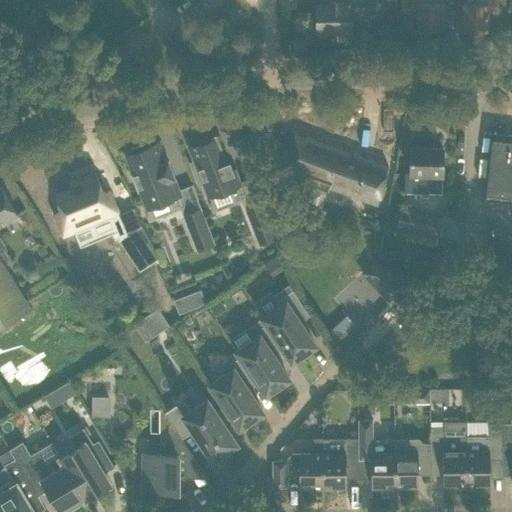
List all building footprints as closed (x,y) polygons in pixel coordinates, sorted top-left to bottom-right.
[(334,0),(335,4),(316,5),(317,31),(351,30),(351,16),(374,16),(374,0),(334,0)] [(402,0),(402,11),(403,11),(403,10),(418,10),(418,28),(442,28),(442,0),(402,0)] [(463,0),(463,29),(487,30),(488,5),(498,5),(497,0),(463,0)] [(278,169),(320,184),(338,191),(377,206),(388,165),(292,130),(278,169)] [(484,199),(511,202),(511,135),(492,133),(484,199)] [(233,201),(244,197),(234,169),(232,169),(229,160),(227,161),(216,134),(188,145),(195,162),(191,163),(199,184),(203,183),(208,198),(229,190),(233,201)] [(171,208),(181,204),(178,195),(178,194),(172,178),(174,178),(172,172),(171,172),(168,166),(170,165),(167,160),(165,160),(158,142),(150,145),(148,141),(131,147),(133,152),(127,154),(134,173),(130,174),(137,192),(141,190),(147,207),(167,199),(171,208)] [(405,192),(441,193),(442,147),(411,147),(410,172),(405,172),(405,192)] [(56,194),(62,210),(55,213),(63,234),(117,212),(109,190),(103,193),(94,173),(70,183),(72,188),(56,194)] [(0,186),(0,224),(17,214),(0,186)] [(245,207),(260,245),(279,237),(264,200),(245,207)] [(182,214),(196,251),(215,244),(200,207),(182,214)] [(398,227),(419,231),(438,234),(441,219),(401,211),(398,227)] [(130,256),(139,270),(157,258),(141,225),(119,240),(130,256)] [(382,249),(379,261),(392,264),(394,252),(382,249)] [(494,265),(511,267),(511,257),(495,255),(494,265)] [(411,285),(375,259),(359,272),(390,304),(410,286),(411,285)] [(59,262),(52,266),(60,279),(68,273),(59,262)] [(0,297),(12,290),(0,271),(0,297)] [(54,281),(27,299),(42,321),(44,320),(51,331),(76,314),(54,281)] [(309,315),(292,290),(275,300),(279,305),(262,317),(266,322),(267,322),(284,348),(283,348),(291,360),(294,358),(295,360),(296,362),(298,360),(305,355),(307,354),(306,353),(304,351),(314,344),(299,322),(309,315)] [(186,294),(174,299),(179,313),(192,308),(186,294)] [(158,306),(168,322),(179,316),(171,297),(158,306)] [(216,297),(207,303),(213,313),(223,307),(216,297)] [(158,309),(152,313),(162,329),(168,325),(158,309)] [(267,322),(266,322),(249,334),(253,339),(236,350),(240,356),(241,355),(258,381),(257,381),(265,393),(268,391),(269,393),(270,395),(272,394),(272,393),(279,388),(279,389),(281,388),(280,386),(278,384),(288,378),(273,355),(283,348),(284,348),(267,322)] [(34,345),(12,360),(30,386),(63,365),(46,340),(35,347),(34,345)] [(247,388),(257,381),(258,381),(241,355),(240,356),(223,367),(226,372),(210,383),(239,426),(242,424),(243,426),(242,426),(244,428),(255,421),(253,419),(252,418),(262,411),(247,388)] [(387,361),(381,355),(372,363),(378,370),(387,361)] [(362,373),(369,381),(376,373),(369,366),(362,373)] [(52,405),(75,391),(68,379),(45,393),(52,405)] [(393,403),(430,403),(429,389),(393,389),(393,390),(393,403)] [(393,390),(374,390),(375,403),(393,403),(393,390)] [(22,399),(27,407),(40,399),(35,391),(22,399)] [(111,395),(92,394),(92,414),(110,414),(111,395)] [(228,425),(220,413),(219,411),(217,412),(217,413),(216,414),(206,400),(191,410),(183,399),(164,412),(181,438),(193,430),(195,433),(202,445),(203,445),(212,459),(218,454),(219,456),(220,458),(222,457),(222,456),(230,451),(232,450),(231,449),(230,449),(229,447),(235,443),(226,429),(227,428),(228,428),(229,427),(228,425)] [(358,426),(358,430),(358,459),(371,459),(371,486),(394,486),(394,439),(393,439),(393,438),(371,439),(371,419),(357,420),(357,426),(358,426)] [(489,459),(502,459),(502,445),(502,435),(501,435),(500,423),(487,423),(487,436),(466,436),(467,488),(475,488),(475,484),(490,484),(489,459)] [(458,489),(467,488),(466,436),(466,434),(443,434),(443,426),(430,426),(430,437),(430,447),(430,455),(443,455),(443,485),(458,484),(458,489)] [(75,448),(60,456),(85,498),(95,491),(97,494),(108,487),(107,485),(109,483),(103,473),(114,466),(98,440),(92,443),(83,427),(80,429),(80,430),(68,436),(75,448)] [(159,455),(159,454),(157,454),(145,454),(143,454),(143,490),(164,490),(164,495),(172,495),(172,488),(179,488),(179,477),(186,477),(186,461),(193,457),(174,429),(164,436),(164,454),(159,455)] [(345,438),(322,438),(322,487),(346,486),(346,459),(358,459),(358,430),(350,430),(350,437),(345,437),(345,438)] [(322,487),(322,438),(310,438),(310,453),(295,453),(286,457),(286,459),(272,459),(272,487),(288,487),(288,477),(299,477),(299,487),(322,487)] [(404,439),(394,439),(394,486),(418,486),(418,466),(417,451),(405,451),(404,439)] [(14,458),(15,457),(24,473),(36,465),(22,441),(9,449),(14,458)] [(511,444),(502,445),(502,459),(503,470),(506,470),(506,465),(511,464),(511,444)] [(85,498),(60,456),(36,471),(60,511),(65,508),(66,511),(68,511),(79,506),(76,501),(83,497),(84,498),(85,498)] [(33,511),(27,501),(30,499),(38,495),(24,473),(15,457),(14,458),(3,464),(15,484),(0,492),(0,509),(1,511),(33,511)]
